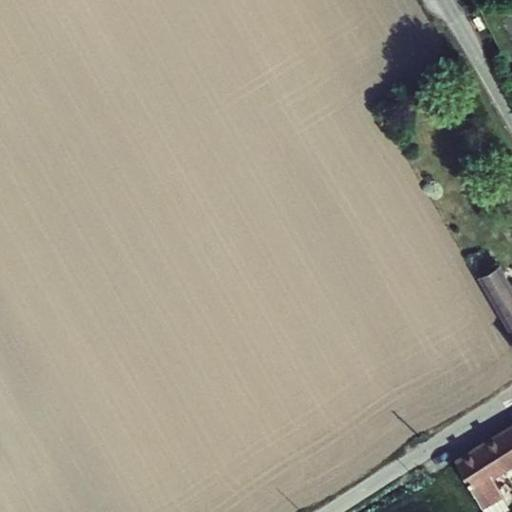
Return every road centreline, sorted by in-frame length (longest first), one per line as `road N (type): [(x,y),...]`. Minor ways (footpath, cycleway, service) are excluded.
road 1 (unclassified): [(438,442),(330,511)]
road 2 (residential): [(448,5),(511,116)]
